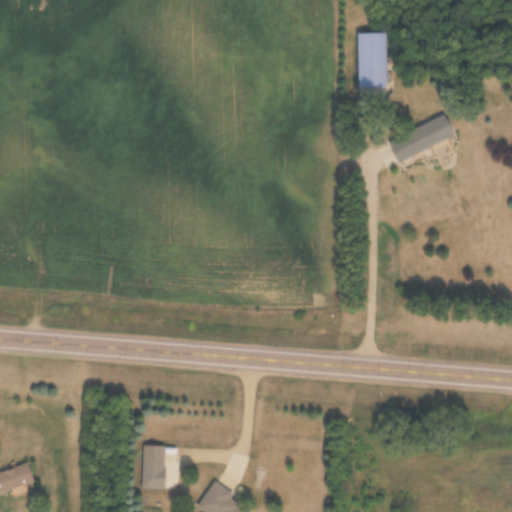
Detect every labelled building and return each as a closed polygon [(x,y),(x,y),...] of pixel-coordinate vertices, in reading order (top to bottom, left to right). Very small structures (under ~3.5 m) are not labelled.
[(386,33),(357,34),(358,99),(382,99),(382,89),(387,88),(386,33)] [(389,141),(399,163),(456,137),(447,115),(389,141)] [(143,479),(169,479),(169,447),(143,447),(143,479)] [(0,495),(34,486),(29,466),(0,473),(0,495)] [(241,511),(240,511),(244,504),(212,485),(197,511),(198,511),(241,511)]
